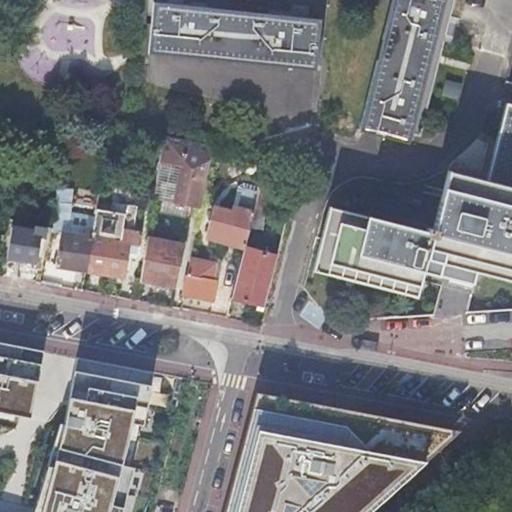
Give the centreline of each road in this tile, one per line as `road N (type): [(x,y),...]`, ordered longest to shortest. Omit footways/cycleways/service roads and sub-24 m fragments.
road 1 (residential): [(511,381),(239,337)]
road 2 (residential): [(239,337),(0,291)]
road 3 (residential): [(196,511),(239,337)]
